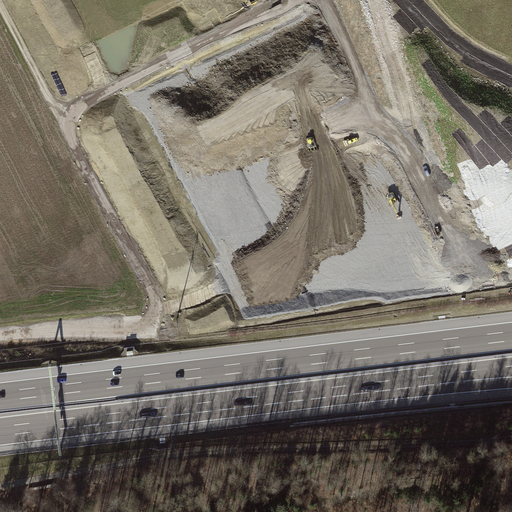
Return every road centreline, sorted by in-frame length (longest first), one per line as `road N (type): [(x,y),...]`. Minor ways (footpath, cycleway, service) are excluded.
road 1 (motorway): [(511,340),(0,401)]
road 2 (unclassified): [(0,484),(157,456),(511,436)]
road 3 (motorway): [(0,426),(461,372)]
road 4 (track): [(288,0),(58,117)]
road 5 (track): [(58,117),(0,5)]
